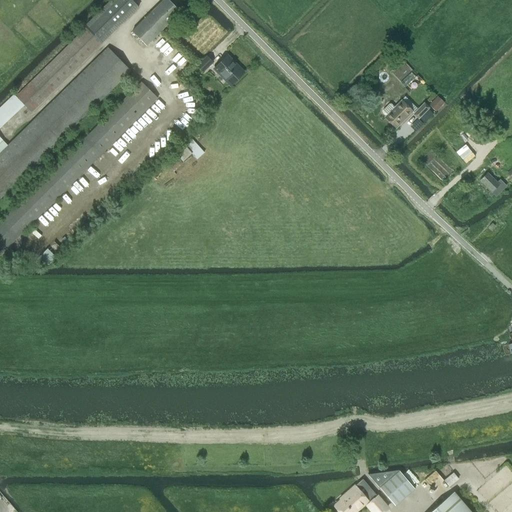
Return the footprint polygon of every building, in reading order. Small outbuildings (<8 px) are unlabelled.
[(85,28),(16,96),(31,112),(103,42),(139,7),(132,0),(110,0),(84,27),(85,28)] [(167,0),(162,0),(132,31),(146,45),(179,12),(167,0)] [(7,145),(0,137),(0,198),(131,71),(108,47),(7,145)] [(231,85),(243,73),(242,72),(242,70),(240,68),(237,67),(226,56),(214,68),(231,85)] [(197,66),(203,72),(212,62),(206,57),(197,66)] [(0,221),(0,252),(1,254),(157,98),(141,82),(0,221)] [(429,105),(435,111),(443,103),(437,97),(429,105)] [(396,128),(412,112),(401,101),(394,107),(391,104),(389,104),(382,111),(382,113),(385,116),(384,117),(396,128)] [(414,113),(418,118),(428,108),(423,103),(414,113)] [(510,169),(506,165),(505,166),(502,163),(496,168),(504,176),(510,169)] [(496,196),(506,186),(500,180),(497,183),(487,173),(480,180),(491,192),(489,194),(491,196),(493,194),(496,196)] [(419,483),(434,500),(449,487),(435,470),(419,483)] [(380,488),(395,507),(415,490),(399,472),(380,488)] [(372,511),(384,511),(388,509),(363,480),(348,492),(349,492),(341,499),(342,501),(335,506),(340,511),(354,511),(366,502),(372,510),(372,511)] [(432,511),(471,511),(455,493),(432,511)]
